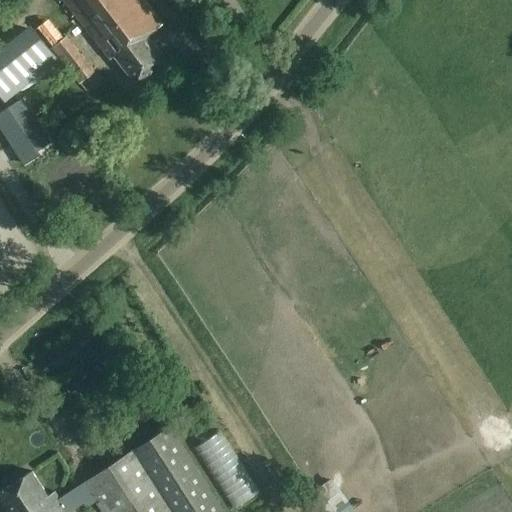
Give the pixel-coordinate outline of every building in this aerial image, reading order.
[(164,27),(142,0),(63,0),(110,60),(114,57),(136,86),(167,62),(149,39),(164,27)] [(34,32),(0,58),(0,95),(5,102),(57,61),(34,32)] [(66,38),(51,50),(79,86),(95,74),(66,38)] [(21,98),(0,111),(0,125),(24,164),(38,155),(36,151),(49,143),(21,98)] [(54,491),(47,495),(32,471),(0,491),(0,497),(9,511),(70,511),(84,503),(86,507),(96,501),(102,511),(226,511),(170,425),(135,448),(59,499),(54,491)] [(341,511),(361,511),(353,493),(336,501),(341,511)]
